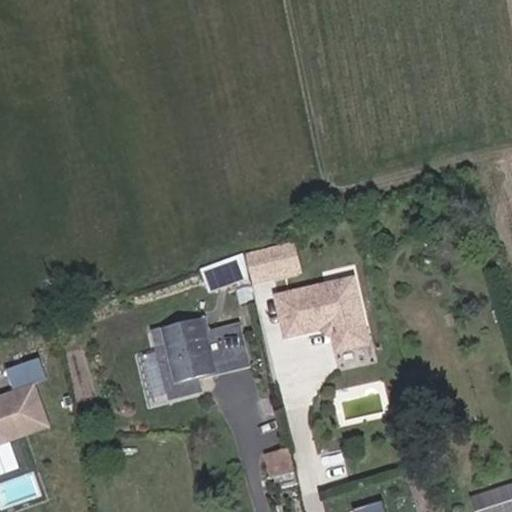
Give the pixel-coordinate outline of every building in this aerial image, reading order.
[(300,273),(292,243),(249,254),(256,283),(300,273)] [(249,278),(244,256),(206,269),(211,289),(249,278)] [(369,345),(354,279),(276,298),(286,338),(321,330),(334,338),(337,352),(369,345)] [(217,375),(211,351),(245,342),(240,324),(207,331),(204,319),(154,331),(159,349),(166,347),(178,398),(202,392),(198,379),(217,375)] [(251,366),(245,342),(211,351),(217,375),(251,366)] [(171,400),(178,398),(166,347),(159,349),(160,354),(170,396),(171,400)] [(170,396),(160,354),(132,361),(143,403),(170,396)] [(0,446),(50,428),(35,387),(0,400),(0,446)] [(295,474),(290,449),(266,455),(272,479),(295,474)] [(476,511),(511,511),(511,485),(472,498),(476,511)]
